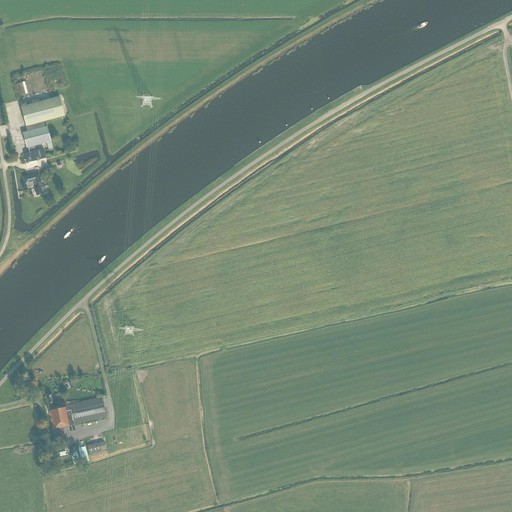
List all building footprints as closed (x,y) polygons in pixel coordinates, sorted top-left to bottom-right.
[(23,133),(27,148),(51,141),(47,126),(46,121),(65,116),(60,96),(21,107),(27,132),(23,133)] [(21,154),(24,164),(29,163),(46,158),(43,148),(26,153),(21,154)] [(42,184),(39,173),(23,177),(25,185),(27,184),(28,188),(34,186),(37,195),(43,194),(42,194),(41,188),(43,187),(43,184),(42,184)] [(54,403),(53,396),(47,398),(49,408),(48,409),(53,430),(66,427),(66,426),(106,417),(102,397),(66,405),(64,400),(54,403)] [(104,442),(87,446),(89,454),(106,450),(104,442)]
